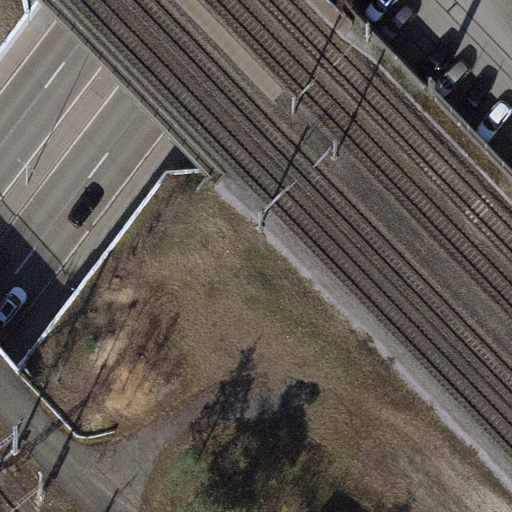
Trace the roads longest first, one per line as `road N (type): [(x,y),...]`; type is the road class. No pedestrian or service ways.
road 1 (track): [(88,488),(209,410),(269,398),(312,407),(425,511)]
road 2 (secondary): [(0,292),(225,0)]
road 3 (secondary): [(131,0),(0,170)]
